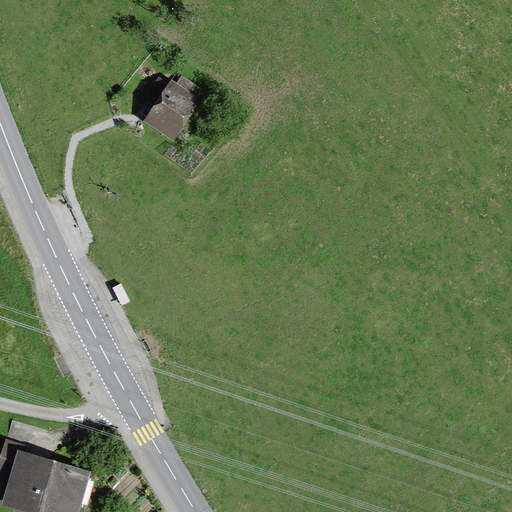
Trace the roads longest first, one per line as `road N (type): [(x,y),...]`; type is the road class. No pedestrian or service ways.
road 1 (tertiary): [(0,131),(127,398)]
road 2 (tertiary): [(127,398),(194,511)]
road 3 (unclassified): [(0,401),(68,413),(127,398)]
